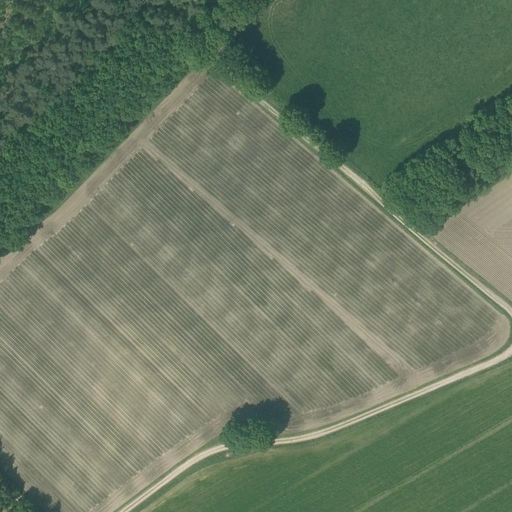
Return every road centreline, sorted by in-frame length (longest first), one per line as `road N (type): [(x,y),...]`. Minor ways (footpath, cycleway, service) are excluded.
road 1 (track): [(511,315),(221,69),(216,49),(262,0)]
road 2 (track): [(128,511),(209,454),(311,442),(511,356)]
